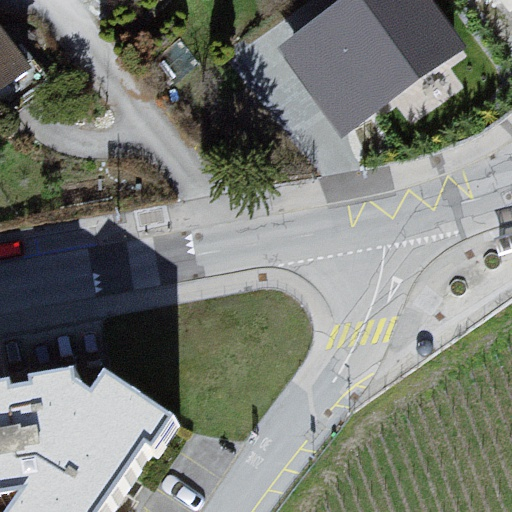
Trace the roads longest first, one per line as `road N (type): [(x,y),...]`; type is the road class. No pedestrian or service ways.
road 1 (residential): [(384,219),(0,287)]
road 2 (residential): [(230,511),(361,333),(380,284),(384,219)]
road 3 (unknown): [(212,205),(76,0)]
road 4 (residential): [(511,186),(384,219)]
